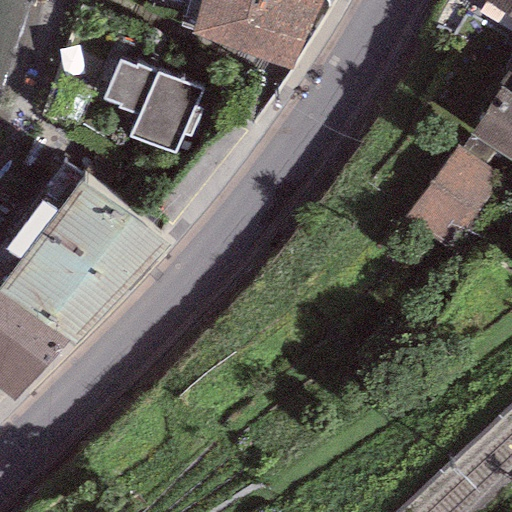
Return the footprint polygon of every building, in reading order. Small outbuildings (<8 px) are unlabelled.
[(199,0),(191,34),(233,51),(291,70),(320,0),(199,0)] [(511,0),(478,0),(511,20),(511,0)] [(135,68),(118,61),(103,98),(120,105),(119,108),(137,116),(129,136),(174,154),(182,134),(188,137),(199,111),(193,109),(201,90),(137,64),(135,68)] [(511,94),(498,86),(468,133),(511,161),(511,94)] [(502,176),(454,144),(404,219),(452,251),(502,176)] [(85,181),(0,287),(0,292),(67,341),(73,348),(174,246),(85,181)] [(0,292),(0,389),(14,399),(67,341),(0,292)]
